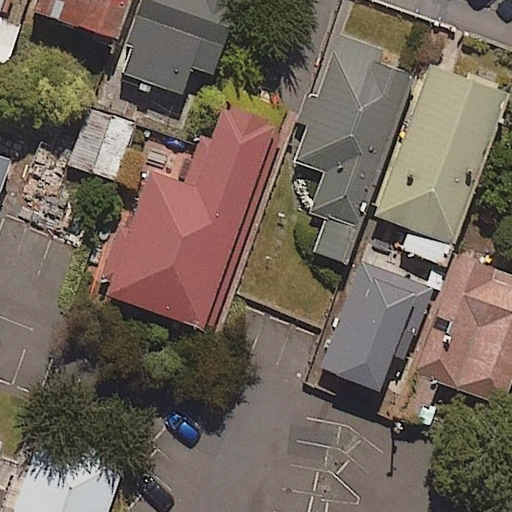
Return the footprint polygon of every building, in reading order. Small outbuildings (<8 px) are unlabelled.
[(123,0),(35,0),(33,7),(113,33),(123,0)] [(231,0),(142,0),(119,70),(179,90),(188,63),(209,69),(231,0)] [(412,64),(336,37),(293,156),(323,167),(310,204),(326,210),(312,248),(343,259),(412,64)] [(503,91),(427,63),(374,211),(408,224),(400,246),(442,260),(503,91)] [(145,168),(101,292),(207,330),(280,124),(219,102),(190,183),(145,168)] [(130,123),(85,108),(67,162),(113,177),(130,123)] [(431,402),(439,380),(501,401),(511,368),(511,278),(452,258),(405,392),(431,402)] [(320,364),(376,384),(389,349),(405,355),(430,288),(358,261),(320,364)] [(38,429),(8,511),(104,511),(123,459),(38,429)]
